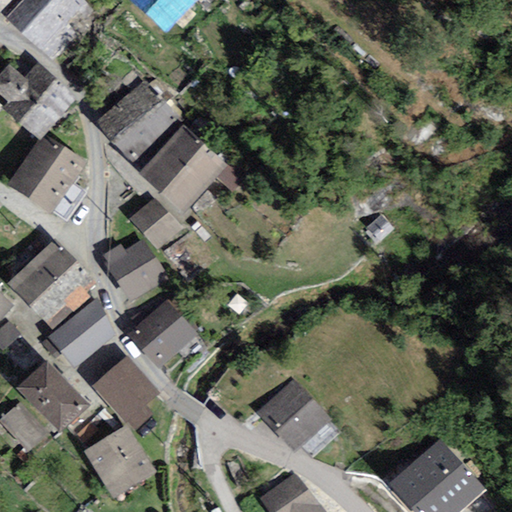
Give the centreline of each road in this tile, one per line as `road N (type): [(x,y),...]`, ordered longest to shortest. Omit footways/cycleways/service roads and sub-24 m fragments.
road 1 (tertiary): [(217,431),(177,403),(121,339),(97,259),(91,121),(80,92),(0,32)]
road 2 (tertiary): [(355,511),(318,476),(217,431)]
